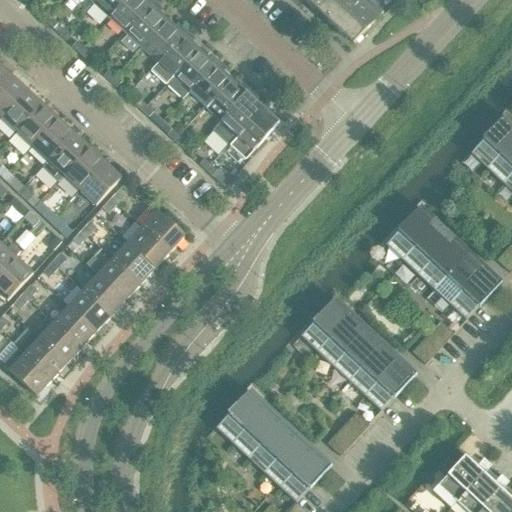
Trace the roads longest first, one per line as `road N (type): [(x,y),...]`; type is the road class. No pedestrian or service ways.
road 1 (residential): [(245,253),(42,63),(0,1)]
road 2 (tertiary): [(245,253),(203,278),(119,374),(88,435),(91,511)]
road 3 (tertiary): [(126,511),(125,475),(144,419),(245,253)]
road 4 (residential): [(360,125),(225,0)]
road 5 (tertiary): [(245,253),(360,125)]
road 6 (residential): [(334,511),(451,386)]
road 7 (tertiary): [(360,125),(471,0)]
